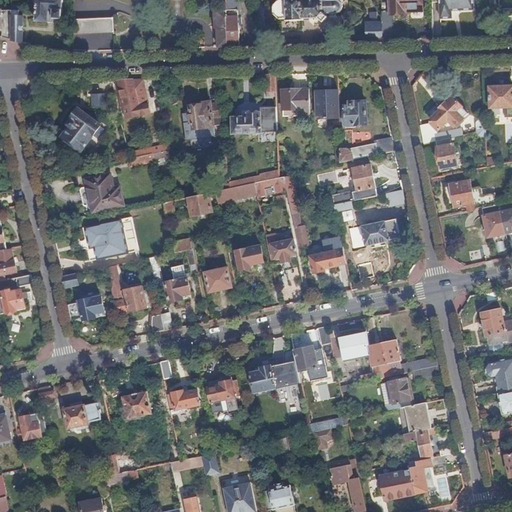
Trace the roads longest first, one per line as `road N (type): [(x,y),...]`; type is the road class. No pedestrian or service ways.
road 1 (residential): [(390,56),(3,71)]
road 2 (tertiary): [(438,289),(68,369)]
road 3 (residential): [(68,369),(3,71)]
road 4 (residential): [(390,56),(438,289)]
road 5 (residential): [(438,289),(484,511)]
road 6 (residential): [(511,51),(390,56)]
